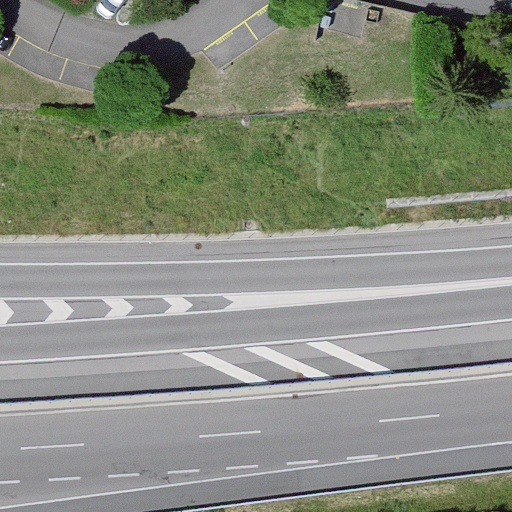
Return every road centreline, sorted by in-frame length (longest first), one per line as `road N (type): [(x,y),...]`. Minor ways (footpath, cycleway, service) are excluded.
road 1 (motorway): [(0,470),(511,414)]
road 2 (motorway): [(511,297),(0,342)]
road 3 (motorway): [(511,262),(0,278)]
